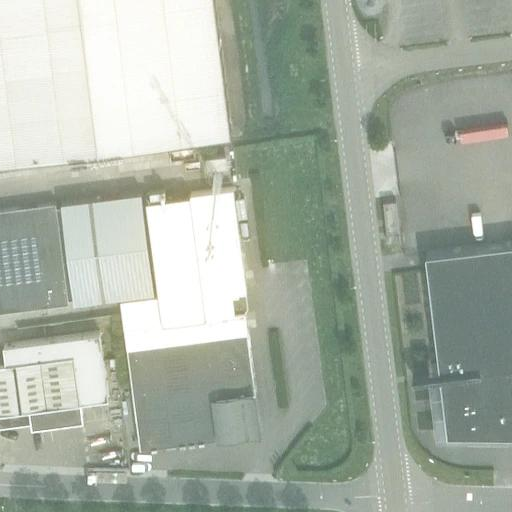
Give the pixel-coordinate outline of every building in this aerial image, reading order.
[(0,0),(0,157),(231,128),(215,0),(0,0)] [(511,81),(493,85),(495,96),(511,92),(511,81)] [(205,156),(207,168),(231,165),(229,153),(205,156)] [(245,310),(235,312),(232,294),(239,294),(238,291),(247,290),(233,187),(146,198),(159,293),(121,298),(125,326),(140,447),(221,436),(221,431),(258,427),(253,391),(256,391),(245,310)] [(0,310),(69,301),(69,297),(74,296),(74,300),(154,290),(141,190),(62,200),(62,204),(57,205),(56,200),(0,207),(0,310)] [(396,199),(383,201),(388,242),(400,241),(396,199)] [(511,240),(425,251),(439,364),(412,368),(412,372),(440,368),(447,431),(511,432),(511,240)] [(111,317),(99,319),(101,330),(113,329),(111,317)] [(83,420),(81,400),(108,397),(100,331),(4,344),(6,361),(0,362),(0,425),(31,421),(32,427),(83,420)]
